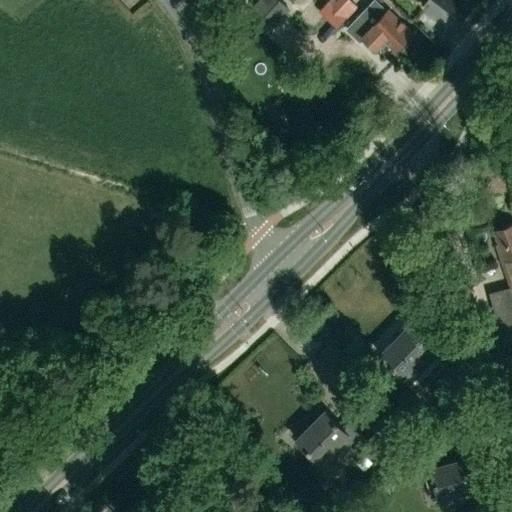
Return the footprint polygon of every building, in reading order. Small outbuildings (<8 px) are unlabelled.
[(289,8),(280,0),(257,0),(252,6),(272,25),(289,8)] [(348,0),(337,0),(335,2),(332,0),(324,0),(316,8),(325,17),(321,21),(326,26),(330,21),(336,27),(356,7),(348,0)] [(432,0),(460,21),(475,0),(432,0)] [(395,52),(395,51),(412,33),(387,10),(385,11),(378,5),(362,23),(360,21),(350,32),(360,41),(362,38),(374,49),(382,40),(395,52)] [(267,27),(264,37),(284,45),(288,35),(267,27)] [(511,225),(503,228),(494,231),(499,245),(496,245),(511,292),(511,225)] [(408,326),(407,326),(379,355),(403,378),(432,349),(408,326)] [(407,387),(395,399),(412,415),(423,404),(407,387)] [(421,415),(430,425),(449,408),(441,399),(421,415)] [(297,439),(320,462),(348,434),(325,411),(297,439)] [(407,440),(388,421),(368,442),(386,460),(407,440)] [(432,471),(439,498),(470,490),(463,463),(441,469),(435,446),(412,452),(418,475),(432,471)] [(371,463),(364,455),(356,463),(364,471),(371,463)]
